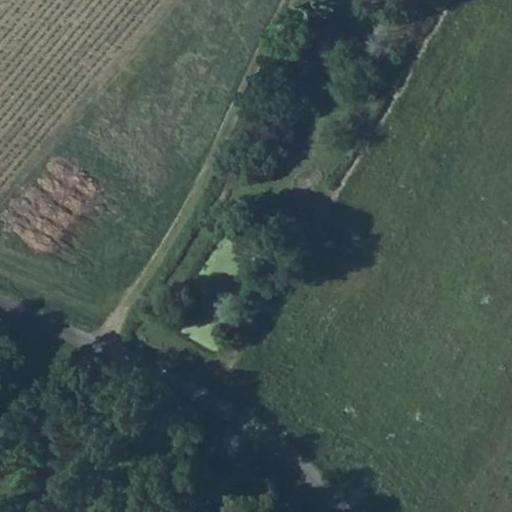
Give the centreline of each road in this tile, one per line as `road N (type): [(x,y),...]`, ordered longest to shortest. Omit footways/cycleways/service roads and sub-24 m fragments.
road 1 (unclassified): [(344,511),(271,439),(199,392),(0,301)]
road 2 (track): [(292,0),(228,140),(99,346)]
